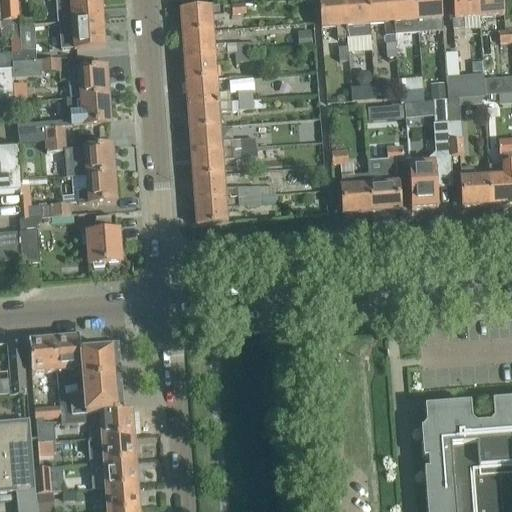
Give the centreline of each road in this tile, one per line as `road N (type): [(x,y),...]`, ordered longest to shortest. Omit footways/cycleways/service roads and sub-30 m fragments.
road 1 (residential): [(511,235),(164,263)]
road 2 (residential): [(511,285),(169,309)]
road 3 (residential): [(164,263),(142,0)]
road 4 (residential): [(185,511),(169,309)]
road 5 (residential): [(0,321),(169,309)]
